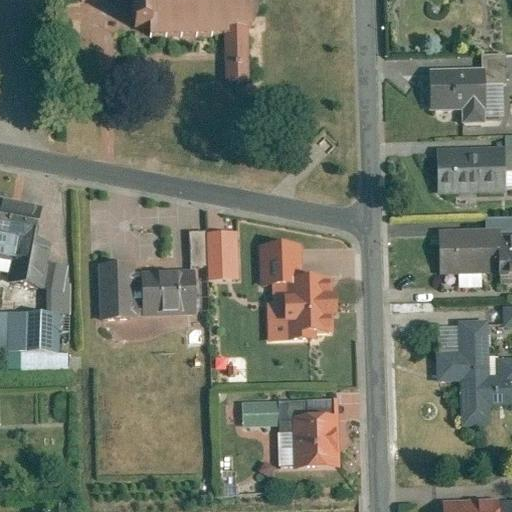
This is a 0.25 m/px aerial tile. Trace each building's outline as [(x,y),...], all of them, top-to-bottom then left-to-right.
[(134,0),(135,37),(150,36),(150,44),(225,42),(226,85),(250,84),(249,35),(256,35),(255,0),(134,0)] [(485,74),(429,75),(430,118),(462,117),(462,131),(486,130),(485,74)] [(506,152),(436,154),(437,201),(507,199),(506,152)] [(40,213),(0,205),(0,244),(32,251),(40,213)] [(501,233),(438,236),(440,281),(500,279),(501,292),(511,291),(511,242),(501,243),(501,233)] [(190,234),(190,266),(205,266),(205,234),(190,234)] [(239,283),(236,234),(206,235),(209,285),(239,283)] [(143,321),(140,267),(102,269),(105,323),(143,321)] [(202,275),(148,278),(151,319),(204,316),(202,275)] [(291,285),(292,337),(335,335),(334,284),(291,285)] [(511,329),(511,311),(503,311),(503,330),(511,329)] [(38,315),(0,314),(0,353),(37,355),(38,315)] [(488,327),(458,328),(459,358),(436,358),(436,390),(459,389),(460,435),(492,434),(491,414),(511,413),(511,364),(497,365),(498,382),(489,382),(488,327)] [(242,405),(242,430),(278,429),(277,404),(242,405)] [(344,472),(342,419),(296,421),(298,474),(344,472)]
